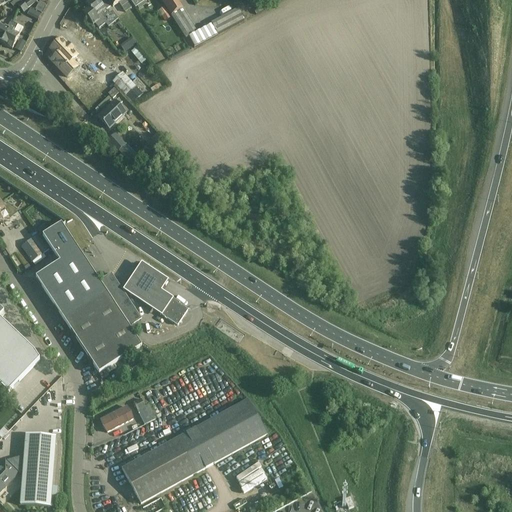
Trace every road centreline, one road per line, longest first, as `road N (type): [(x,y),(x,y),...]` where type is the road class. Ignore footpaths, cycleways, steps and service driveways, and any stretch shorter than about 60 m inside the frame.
road 1 (primary): [(422,372),(299,315),(0,116)]
road 2 (primary): [(0,149),(280,334),(414,398)]
road 3 (motorway): [(511,113),(456,338),(446,361),(422,372)]
road 4 (unclassified): [(78,511),(74,376),(0,258)]
